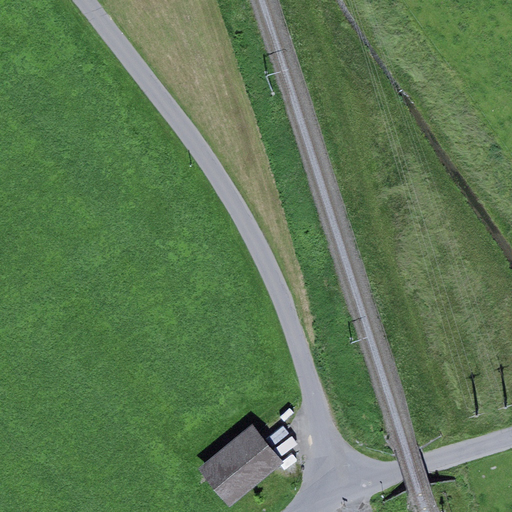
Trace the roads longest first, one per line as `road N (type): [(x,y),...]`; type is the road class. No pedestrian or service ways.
road 1 (track): [(336,492),(290,321),(252,238),(207,160),(84,0)]
road 2 (unclassified): [(511,437),(336,492),(307,511)]
